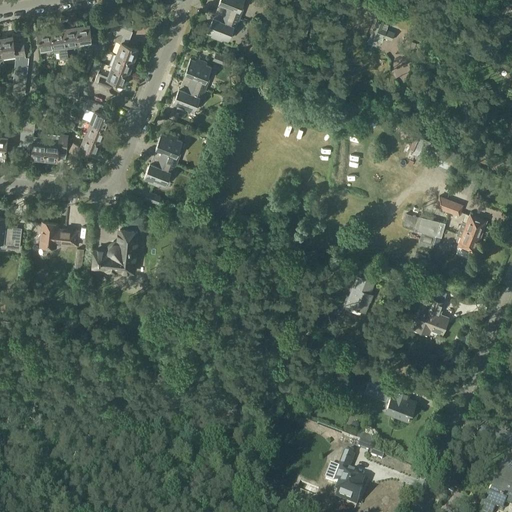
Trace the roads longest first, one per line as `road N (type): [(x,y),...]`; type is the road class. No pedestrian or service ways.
road 1 (tertiary): [(418,511),(511,278)]
road 2 (residential): [(106,191),(188,0)]
